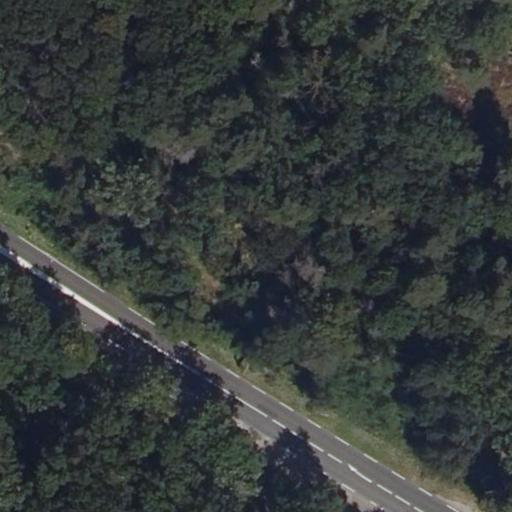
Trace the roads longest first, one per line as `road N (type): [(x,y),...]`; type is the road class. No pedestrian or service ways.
road 1 (secondary): [(417,511),(163,351)]
road 2 (secondary): [(163,351),(0,239)]
road 3 (secondary): [(0,256),(163,351)]
